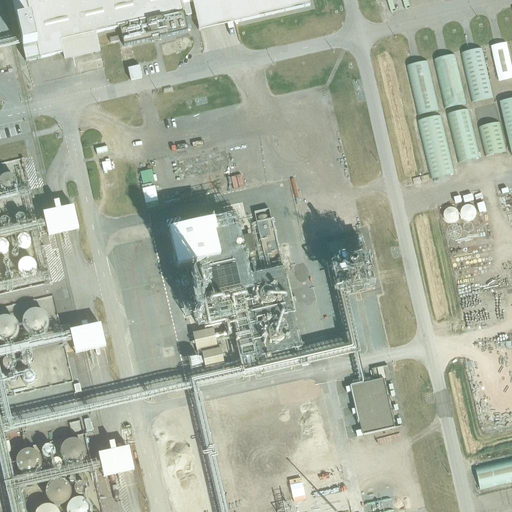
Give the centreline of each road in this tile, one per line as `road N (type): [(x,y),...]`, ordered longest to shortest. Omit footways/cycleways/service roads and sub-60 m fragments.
road 1 (unknown): [(134,405),(323,370)]
road 2 (unknown): [(94,234),(279,188)]
road 3 (unknown): [(279,188),(323,370)]
road 4 (unknown): [(356,511),(323,370)]
road 5 (unknown): [(279,188),(249,62)]
